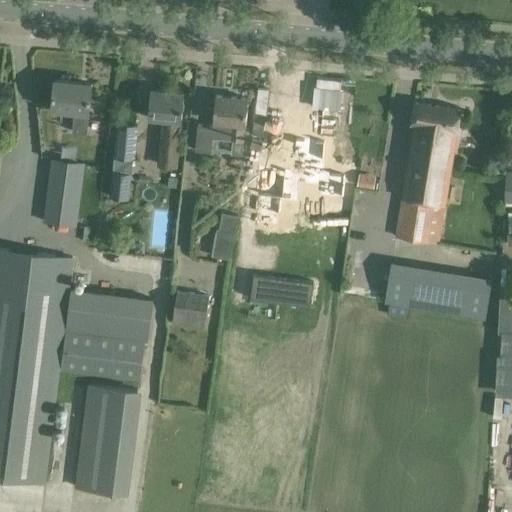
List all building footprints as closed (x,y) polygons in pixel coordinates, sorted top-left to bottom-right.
[(87,133),(92,83),(55,80),(52,108),(75,110),(73,131),(87,133)] [(181,121),(182,112),(184,92),(152,89),(149,117),(163,119),(161,148),(177,150),(180,120),(181,121)] [(228,147),(243,148),(245,124),(246,125),(248,98),(216,95),(213,125),(198,124),(196,150),(220,152),(221,138),(228,139),(228,147)] [(460,110),(415,102),(412,122),(415,122),(396,236),(438,243),(460,110)] [(132,158),(136,159),(138,125),(119,124),(116,156),(113,156),(111,197),(131,198),(132,158)] [(253,163),(248,219),(271,221),(272,209),(275,209),(276,198),(290,199),(291,199),(293,185),(315,187),(314,193),(338,195),(340,171),(318,169),(321,137),(291,135),(290,154),(294,154),(293,167),(253,163)] [(78,226),(86,161),(53,157),(45,222),(78,226)] [(217,231),(212,255),(230,258),(234,234),(217,231)] [(136,242),(135,251),(144,252),(145,243),(136,242)] [(0,247),(0,478),(46,484),(61,369),(141,379),(146,340),(66,330),(71,287),(75,257),(0,247)] [(398,260),(391,304),(493,319),(499,274),(398,260)] [(254,273),(251,298),(311,306),(314,281),(254,273)] [(210,294),(177,289),(172,322),(205,327),(210,294)] [(139,491),(147,386),(88,382),(81,487),(139,491)]
